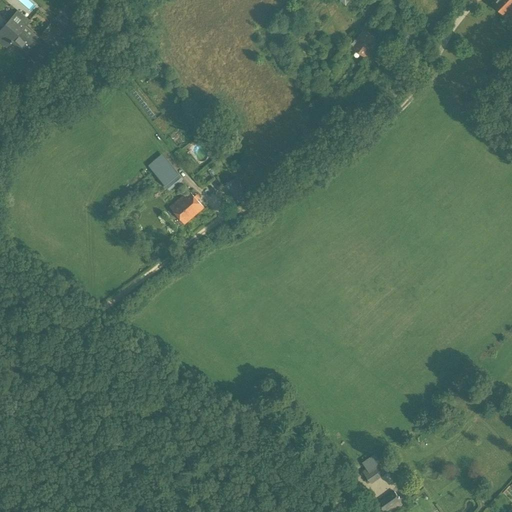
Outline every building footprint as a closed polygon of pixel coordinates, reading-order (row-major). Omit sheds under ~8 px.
[(511,0),(495,0),(492,3),(505,15),(507,13),(511,17),(511,0)] [(26,53),(39,39),(25,26),(29,22),(17,12),(0,31),(0,39),(7,46),(10,42),(11,43),(13,42),(26,53)] [(61,33),(50,24),(40,36),(50,45),(61,33)] [(419,35),(404,26),(398,36),(411,45),(419,35)] [(365,58),(378,41),(363,30),(351,47),(365,58)] [(166,187),(179,176),(164,159),(151,170),(166,187)] [(237,205),(250,196),(237,177),(224,186),(237,205)] [(184,224),(203,208),(189,191),(170,207),(184,224)] [(371,464),(362,471),(371,483),(388,470),(375,454),(367,460),(371,464)] [(383,510),(399,499),(394,491),(377,502),(383,510)]
